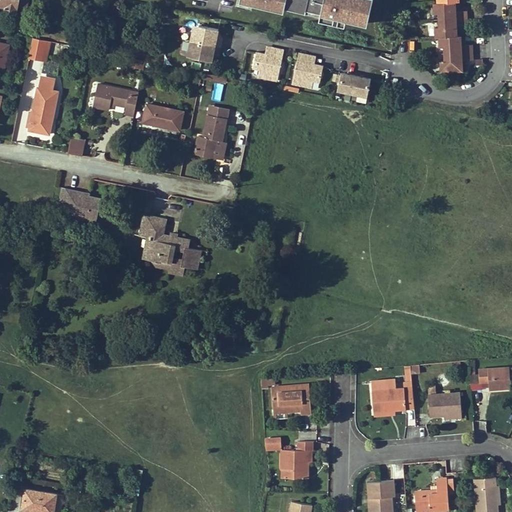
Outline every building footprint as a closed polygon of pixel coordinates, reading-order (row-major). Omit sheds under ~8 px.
[(28,5),(29,0),(0,0),(0,4),(6,6),(5,8),(17,10),(18,4),(28,5)] [(268,0),(287,4),(288,0),(289,0),(309,4),(309,2),(324,5),(324,7),(371,18),(375,0),(268,0)] [(441,19),(467,18),(467,10),(457,11),(456,1),(440,2),(437,2),(438,12),(441,12),(441,19)] [(441,27),(438,27),(439,36),(441,36),(458,35),(458,26),(468,25),(467,18),(441,19),(441,27)] [(186,53),(211,60),(220,27),(194,20),(186,53)] [(444,53),(472,51),(472,44),(462,44),(462,35),(458,35),(441,36),(442,47),(444,46),(444,53)] [(47,40),(34,37),(30,57),(43,60),(47,40)] [(10,44),(0,42),(0,69),(5,71),(10,44)] [(266,44),(265,51),(257,50),(251,76),(278,81),(285,47),(266,44)] [(319,89),(323,63),(315,62),(316,54),(296,51),(292,85),(319,89)] [(463,60),(473,59),(472,51),(444,53),(445,60),(442,60),(443,69),(464,68),(463,60)] [(146,60),(138,59),(136,67),(144,69),(146,60)] [(336,89),(357,94),(356,100),(365,102),(372,76),(341,69),(336,89)] [(42,77),(40,87),(39,87),(34,107),(30,129),(50,133),(55,108),(59,91),(54,90),(56,81),(42,77)] [(23,80),(10,78),(9,85),(21,88),(23,80)] [(74,84),(56,81),(54,90),(59,91),(72,94),(74,84)] [(111,102),(116,103),(126,106),(136,108),(140,91),(99,83),(94,106),(110,109),(110,105),(111,102)] [(72,94),(59,91),(55,108),(69,112),(72,94)] [(148,103),(143,122),(181,130),(184,111),(148,103)] [(211,105),(209,114),(228,118),(230,108),(211,105)] [(34,107),(31,106),(26,128),(30,129),(34,107)] [(136,108),(126,106),(125,112),(135,114),(136,108)] [(223,141),(228,118),(209,114),(204,137),(199,136),(196,153),(214,157),(218,140),(223,141)] [(71,138),(68,153),(83,156),(86,141),(71,138)] [(223,141),(218,140),(214,157),(222,158),(225,141),(223,141)] [(87,192),(63,187),(60,202),(68,204),(66,214),(97,221),(102,198),(90,195),(86,195),(87,192)] [(167,219),(145,215),(140,236),(144,237),(152,239),(149,249),(146,248),(143,260),(150,261),(161,260),(171,262),(170,268),(179,270),(178,273),(186,266),(195,268),(199,249),(190,247),(191,240),(177,237),(176,239),(171,238),(172,236),(164,234),(167,219)] [(152,239),(144,237),(140,259),(143,260),(146,248),(149,249),(152,239)] [(157,265),(170,268),(171,262),(161,260),(160,263),(150,261),(157,265)] [(489,381),(490,389),(511,387),(509,366),(479,369),(480,382),(489,381)] [(300,414),(312,413),(309,383),(272,387),(273,410),(287,409),(287,412),(300,410),(300,414)] [(413,387),(372,391),(374,411),(395,409),(414,407),(413,387)] [(430,415),(445,414),(462,412),(461,392),(428,394),(430,415)] [(282,446),(281,437),(266,439),(266,446),(282,446)] [(309,478),(308,462),(308,450),(313,450),(314,441),(298,441),(298,449),(281,449),(281,468),(293,469),(293,478),(309,478)] [(293,478),(293,469),(281,468),(281,477),(293,478)] [(498,511),(498,506),(496,493),(500,492),(500,485),(496,485),(495,476),(474,479),(477,511),(498,511)] [(430,507),(431,510),(450,508),(448,486),(454,486),(454,478),(448,479),(447,477),(437,478),(438,489),(415,491),(416,508),(430,507)] [(394,511),(393,496),(396,495),(395,479),(367,481),(368,497),(367,498),(368,511),(394,511)] [(82,486),(80,495),(95,497),(97,498),(99,485),(83,483),(82,486)] [(61,511),(64,495),(25,489),(22,509),(42,511),(53,511),(54,510),(61,511)] [(310,511),(312,505),(292,502),(290,511),(310,511)]
